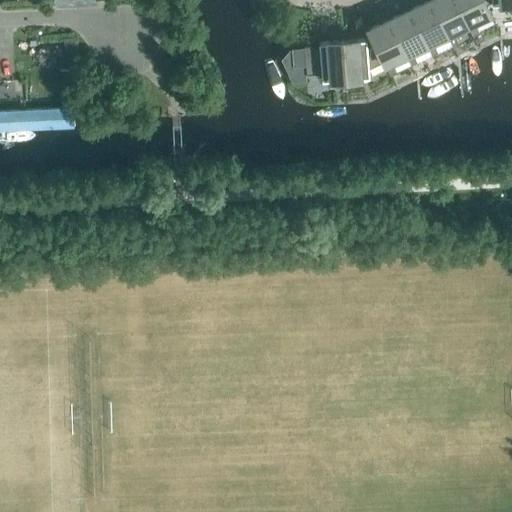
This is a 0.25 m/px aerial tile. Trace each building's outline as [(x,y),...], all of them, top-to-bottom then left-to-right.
[(384,6),(381,0),(378,0),(374,2),(377,9),(384,6)] [(448,33),(432,0),(427,0),(411,8),(427,43),(426,43),(431,55),(438,52),(432,40),(446,34),(448,33)] [(468,23),(457,0),(432,0),(448,33),(446,34),(452,45),(458,42),(453,30),(467,24),(468,23)] [(490,12),(486,4),(485,5),(483,0),(457,0),(468,23),(467,24),(473,35),(479,32),(473,20),(490,12)] [(427,43),(411,8),(390,18),(406,53),(405,53),(411,65),(417,62),(412,50),(426,43),(427,43)] [(406,53),(390,18),(368,29),(372,37),(373,36),(385,61),(384,61),(390,75),(397,72),(391,60),(405,53),(406,53)] [(373,36),(372,37),(367,39),(367,38),(343,39),(346,78),(369,76),(369,68),(384,61),(385,61),(373,36)] [(346,78),(343,39),(319,41),(319,44),(304,45),(306,74),(321,72),(322,79),(346,78)] [(73,40),(64,41),(64,51),(74,50),(73,40)] [(306,73),(303,44),(294,45),(297,74),(306,73)] [(0,129),(77,126),(76,104),(0,108),(0,129)]
